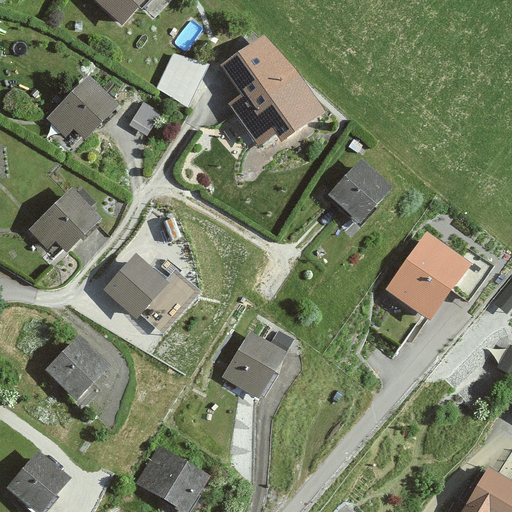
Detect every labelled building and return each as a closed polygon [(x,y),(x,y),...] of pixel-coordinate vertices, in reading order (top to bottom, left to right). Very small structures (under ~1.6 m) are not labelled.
[(88,0),(119,27),(142,0),(88,0)] [(271,138),(277,146),(318,118),(261,38),(217,69),(238,98),(227,106),(256,148),(271,138)] [(194,104),(207,62),(173,52),(160,93),(194,104)] [(45,121),(75,147),(113,105),(83,79),(45,121)] [(389,195),(358,164),(324,198),(354,229),(389,195)] [(28,230),(56,258),(97,219),(68,190),(28,230)] [(439,240),(400,293),(454,332),(492,279),(439,240)] [(100,293),(132,322),(165,287),(133,258),(100,293)] [(221,380),(261,399),(285,352),(244,333),(221,380)] [(41,374),(71,403),(106,368),(76,339),(41,374)] [(132,483),(179,511),(186,511),(206,480),(154,448),(132,483)] [(5,488),(31,511),(39,511),(67,482),(36,454),(5,488)] [(458,509),(464,511),(511,511),(511,490),(481,472),(458,509)]
